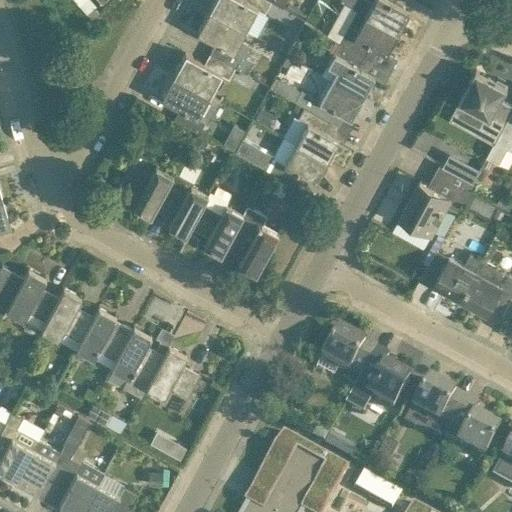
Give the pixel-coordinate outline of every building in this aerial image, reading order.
[(212,0),(208,9),(243,28),(255,6),(264,11),(269,0),(212,0)] [(342,0),(356,8),(397,31),(409,8),(394,0),(393,0),(342,0)] [(92,18),(99,11),(95,6),(87,13),(92,18)] [(397,31),(356,8),(339,39),(373,58),(379,48),(385,52),(397,31)] [(234,65),(246,71),(252,59),(245,56),(252,44),(238,37),(243,28),(208,9),(196,30),(215,40),(209,52),(234,65)] [(333,38),(323,32),(318,41),(329,47),(333,38)] [(247,55),(256,59),(263,47),(279,56),(284,48),(259,34),(247,55)] [(326,63),(335,68),(330,77),(362,95),(374,73),(367,69),(373,58),(339,39),(326,63)] [(185,51),(172,74),(208,93),(219,72),(228,77),(234,65),(209,52),(204,61),(185,51)] [(287,54),(282,62),(286,64),(290,63),(293,62),(295,58),(287,54)] [(488,138),(495,142),(496,140),(511,110),(511,102),(502,97),(509,85),(506,84),(507,81),(498,76),(497,79),(477,68),(460,100),(475,108),(467,123),(490,135),(488,138)] [(219,99),(208,93),(172,74),(160,96),(179,106),(173,117),(198,131),(204,120),(207,122),(219,99)] [(350,116),(362,95),(330,77),(329,77),(318,97),(299,86),(298,88),(278,77),(272,87),(293,98),(292,99),(296,101),(303,104),(329,118),(335,108),(350,116)] [(303,104),(296,101),(293,107),(299,111),(303,104)] [(306,119),(294,140),(327,159),(339,137),(323,129),(329,118),(303,104),(299,111),(297,115),(306,119)] [(511,110),(496,140),(508,146),(511,148),(511,110)] [(194,143),(204,148),(208,139),(198,134),(194,143)] [(237,140),(227,135),(223,143),(233,148),(237,140)] [(266,167),(273,153),(242,136),(234,150),(266,167)] [(315,180),(327,159),(294,140),(283,161),(274,157),(267,169),(294,183),(300,172),(315,180)] [(150,215),(155,206),(173,173),(155,163),(151,171),(132,161),(118,186),(137,196),(133,205),(150,215)] [(190,225),(203,201),(207,193),(190,184),(192,180),(174,169),(173,173),(155,206),(172,215),(168,224),(185,234),(190,225)] [(401,215),(418,225),(432,233),(448,203),(458,208),(469,189),(438,172),(431,184),(421,179),(401,215)] [(289,183),(284,193),(298,201),(304,191),(289,183)] [(210,189),(207,193),(203,201),(190,225),(208,235),(203,243),(220,253),(225,244),(242,212),(225,202),(227,198),(210,189)] [(475,193),(470,203),(469,204),(491,215),(497,203),(476,193),(475,193)] [(0,226),(10,223),(3,199),(0,199),(0,226)] [(266,213),(249,204),(248,203),(242,212),(225,244),(243,254),(238,263),(255,272),(278,231),(262,222),(266,213)] [(462,296),(482,258),(470,251),(464,262),(437,248),(420,278),(438,288),(440,284),(462,296)] [(503,315),(511,299),(511,274),(482,258),(462,296),(488,310),(489,307),(503,315)] [(6,307),(23,317),(27,309),(44,319),(59,294),(41,285),(46,276),(28,266),(24,275),(2,263),(0,264),(0,300),(7,305),(6,307)] [(62,329),(80,338),(94,313),(76,304),(81,295),(63,285),(59,294),(44,319),(40,327),(58,336),(62,329)] [(511,299),(503,315),(511,319),(511,299)] [(98,348),(115,358),(132,326),(115,317),(116,314),(98,304),(94,313),(80,338),(76,346),(94,356),(98,348)] [(141,395),(146,385),(164,352),(146,342),(151,333),(134,324),(132,326),(115,358),(111,365),(127,374),(121,384),(141,395)] [(355,387),(376,349),(364,343),(363,344),(337,329),(321,359),(347,374),(343,381),(355,387)] [(169,343),(164,352),(146,385),(163,394),(168,386),(187,397),(200,372),(181,361),(186,352),(169,343)] [(393,409),(399,397),(409,379),(383,365),(388,356),(376,349),(355,387),(366,393),(365,395),(393,409)] [(428,379),(418,397),(411,410),(436,423),(432,431),(444,437),(465,398),(454,392),(454,393),(428,379)] [(483,459),(490,446),(500,429),(474,415),(479,406),(465,398),(444,437),(456,443),(456,445),(483,459)] [(85,411),(105,423),(111,412),(91,400),(85,411)] [(0,469),(17,479),(38,438),(17,426),(22,416),(11,409),(5,420),(6,420),(0,430),(0,469)] [(81,436),(90,419),(83,416),(78,413),(69,430),(81,436)] [(323,428),(315,430),(311,437),(323,444),(329,432),(323,428)] [(348,468),(321,453),(283,432),(273,447),(265,462),(250,493),(243,502),(248,505),(244,511),(301,511),(324,511),(330,498),(340,484),(348,468)] [(324,446),(334,451),(340,439),(331,434),(324,446)] [(52,489),(71,455),(75,446),(66,441),(61,450),(38,438),(17,479),(38,490),(41,483),(52,489)] [(511,438),(501,459),(492,476),(511,486),(511,438)] [(385,440),(373,462),(385,469),(397,447),(385,440)] [(173,442),(169,450),(179,455),(185,445),(178,441),(173,442)] [(103,471),(104,470),(104,469),(83,458),(81,461),(71,455),(52,489),(62,495),(59,501),(77,511),(80,511),(97,481),(103,471)] [(150,470),(149,482),(162,483),(162,471),(150,470)] [(401,494),(363,472),(354,488),(392,509),(401,494)] [(123,484),(118,493),(97,481),(80,511),(109,511),(110,510),(114,511),(123,511),(135,491),(123,484)] [(429,511),(413,503),(407,511),(429,511)]
